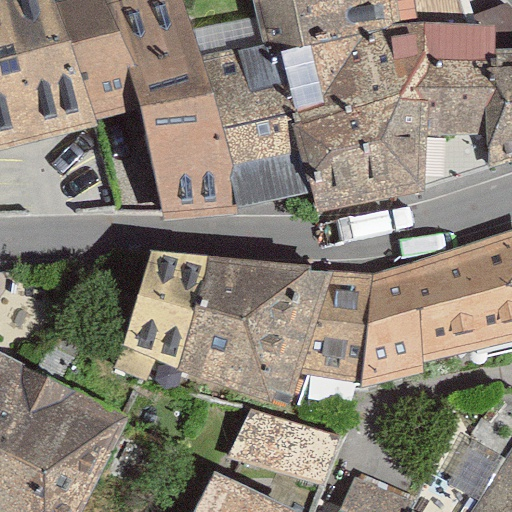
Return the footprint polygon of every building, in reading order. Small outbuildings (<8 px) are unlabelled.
[(465,174),(511,157),(511,12),(504,3),(467,16),(460,0),(235,0),(240,24),(186,35),(175,0),(130,0),(92,9),(89,0),(0,0),(0,157),(119,128),(145,211),(309,217),(415,194),(409,143),(467,142),(465,174)] [(511,347),(511,236),(376,275),(360,385),(511,347)] [(180,371),(212,259),(152,253),(117,367),(150,379),(156,363),(180,371)] [(301,374),(332,272),(212,259),(180,371),(291,407),(301,374)] [(360,385),(376,275),(332,272),(301,374),(360,385)] [(0,511),(62,511),(109,424),(0,371),(0,511)] [(511,511),(511,399),(497,390),(421,504),(351,473),(331,511),(511,511)] [(195,511),(294,511),(325,442),(241,416),(211,483),(195,511)]
